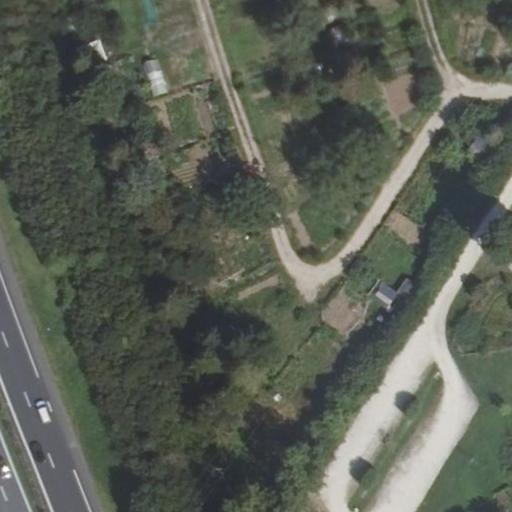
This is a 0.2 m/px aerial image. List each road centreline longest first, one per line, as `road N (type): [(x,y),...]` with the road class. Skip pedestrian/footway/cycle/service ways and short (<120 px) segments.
road 1 (track): [(511,104),(451,95),(343,261),(309,273),(290,265),(205,0)]
road 2 (track): [(329,481),(425,338),(511,175)]
road 3 (track): [(425,338),(462,405),(389,511)]
road 4 (trunk): [(70,511),(0,330)]
